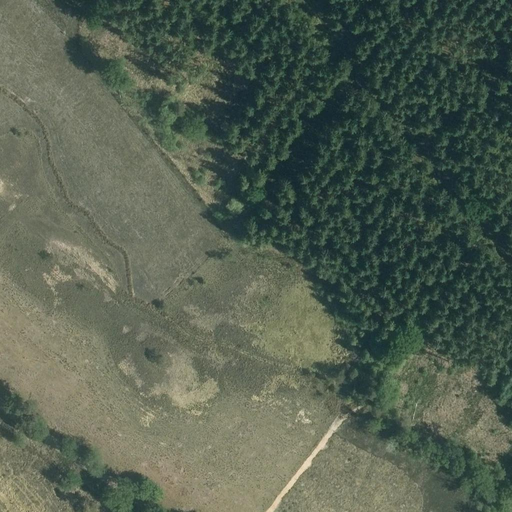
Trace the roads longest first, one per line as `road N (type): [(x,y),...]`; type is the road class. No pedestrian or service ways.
road 1 (track): [(151,511),(0,405)]
road 2 (track): [(485,224),(388,361)]
